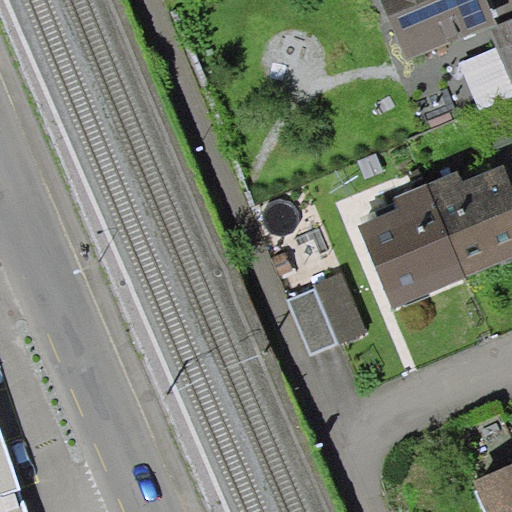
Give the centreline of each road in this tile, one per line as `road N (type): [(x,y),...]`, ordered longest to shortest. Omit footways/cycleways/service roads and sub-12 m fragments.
road 1 (tertiary): [(151,511),(67,329),(0,155)]
road 2 (residential): [(511,366),(332,439),(365,511)]
